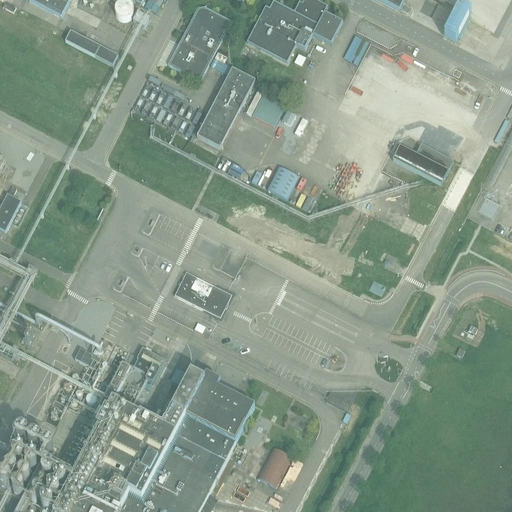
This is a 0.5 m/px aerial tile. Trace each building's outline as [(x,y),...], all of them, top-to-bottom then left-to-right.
[(32,0),(63,16),(70,4),(71,0),(32,0)] [(149,0),(145,9),(156,15),(163,0),(149,0)] [(266,8),(247,44),(287,65),(296,47),(304,51),(312,36),(321,41),(331,46),(341,27),(343,24),(325,15),(328,9),(326,8),(320,5),(310,0),(306,0),(302,8),(299,6),(294,15),(278,6),(273,4),(270,10),(266,8)] [(374,0),(400,13),(407,0),(428,0),(433,2),(433,1),(434,0),(374,0)] [(134,17),(135,14),(134,10),(133,8),(132,7),(129,4),(125,3),(123,4),(121,4),(118,6),(116,8),(115,10),(114,13),(115,17),(116,19),(117,21),(120,23),(124,24),(126,24),(128,23),(130,23),(132,21),(133,19),(134,17)] [(168,68),(201,85),(234,23),(201,6),(168,68)] [(445,41),(444,42),(457,48),(458,45),(461,46),(472,25),(469,23),(471,21),(472,18),(460,12),(458,14),(445,41)] [(119,58),(72,33),(66,44),(113,68),(119,58)] [(301,62),(309,65),(312,56),(304,53),(301,62)] [(233,72),(228,81),(197,139),(220,151),(256,84),(233,72)] [(253,118),(275,129),(286,108),(264,96),(253,118)] [(186,138),(195,143),(197,138),(189,133),(186,138)] [(401,149),(400,149),(393,162),(441,187),(453,164),(422,148),(416,158),(400,150),(401,149)] [(248,166),(244,175),(255,179),(258,170),(248,166)] [(276,170),(265,191),(286,203),(298,181),(276,170)] [(22,182),(17,190),(28,196),(32,188),(22,182)] [(0,233),(4,235),(21,203),(13,199),(17,191),(13,189),(0,212),(0,233)] [(315,202),(320,205),(324,194),(319,192),(315,202)] [(490,197),(484,210),(497,216),(503,203),(490,197)] [(180,299),(225,322),(236,300),(191,276),(180,299)] [(380,281),(377,288),(387,291),(389,284),(380,281)] [(203,322),(201,329),(210,332),(212,325),(203,322)] [(468,332),(475,336),(478,331),(471,328),(468,332)] [(88,347),(82,358),(99,366),(104,355),(88,347)] [(457,357),(462,359),(465,353),(460,350),(457,357)] [(166,363),(143,351),(137,362),(138,362),(134,370),(149,377),(146,382),(153,386),(166,363)] [(58,511),(202,511),(209,500),(211,496),(215,488),(218,483),(231,456),(232,456),(251,420),(255,411),(218,391),(222,385),(208,378),(205,384),(193,378),(191,381),(177,374),(171,386),(185,393),(183,396),(184,396),(164,434),(115,408),(118,402),(116,401),(132,369),(124,365),(115,383),(113,388),(112,388),(111,390),(94,422),(70,469),(78,473),(58,511)] [(92,399),(99,406),(107,397),(101,390),(92,399)] [(257,480),(276,490),(292,459),(273,449),(257,480)]
